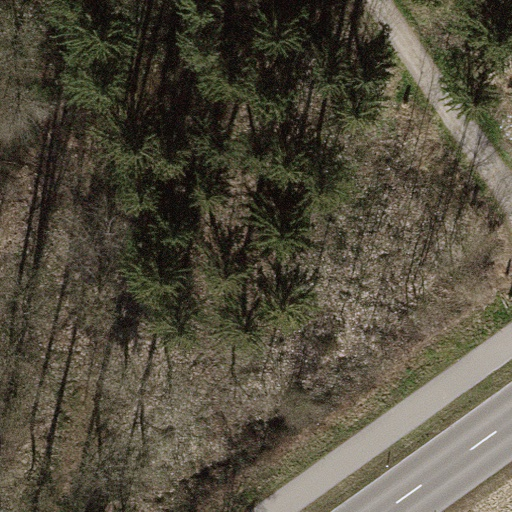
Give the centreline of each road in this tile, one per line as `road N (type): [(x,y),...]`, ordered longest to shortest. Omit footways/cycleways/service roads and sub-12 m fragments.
road 1 (track): [(511,190),(385,0)]
road 2 (tertiary): [(511,420),(383,511)]
